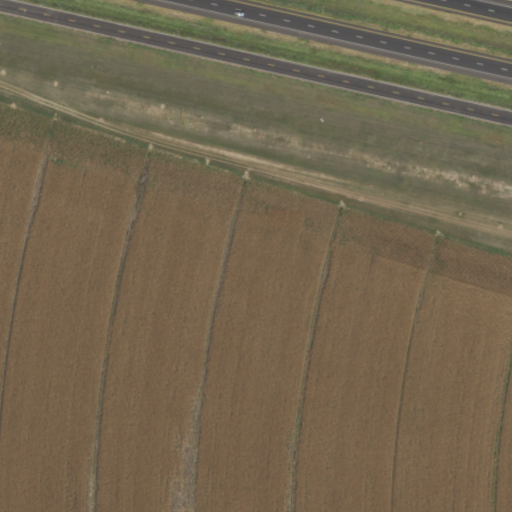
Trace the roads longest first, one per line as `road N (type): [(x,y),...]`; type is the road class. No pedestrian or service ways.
road 1 (tertiary): [(511,116),(0,2)]
road 2 (motorway): [(188,0),(511,72)]
